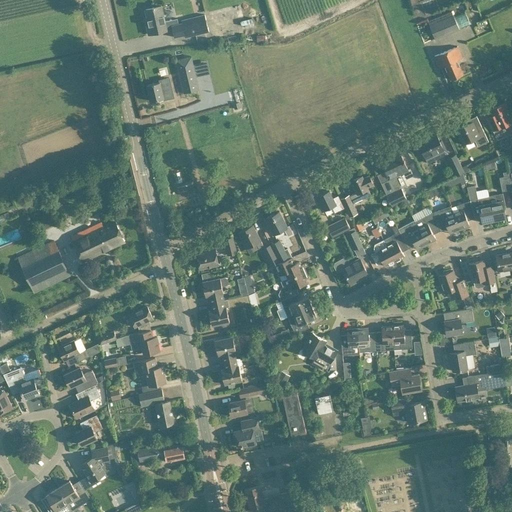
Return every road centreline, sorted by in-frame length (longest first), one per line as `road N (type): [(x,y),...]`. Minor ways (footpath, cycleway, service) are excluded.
road 1 (tertiary): [(163,252),(103,0)]
road 2 (residential): [(288,182),(511,77)]
road 3 (tertiary): [(213,465),(167,268)]
road 4 (residential): [(422,308),(438,419),(511,410)]
road 5 (unclassified): [(0,344),(167,268)]
road 6 (residential): [(163,252),(288,182)]
road 7 (residential): [(340,304),(288,182)]
road 8 (residential): [(339,437),(213,465)]
